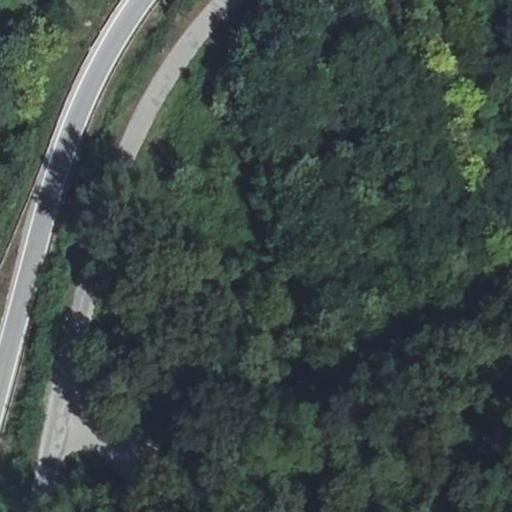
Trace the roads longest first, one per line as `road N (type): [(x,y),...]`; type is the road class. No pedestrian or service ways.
road 1 (unclassified): [(227,0),(165,80),(114,180),(40,511)]
road 2 (trunk): [(0,384),(65,149),(142,0)]
